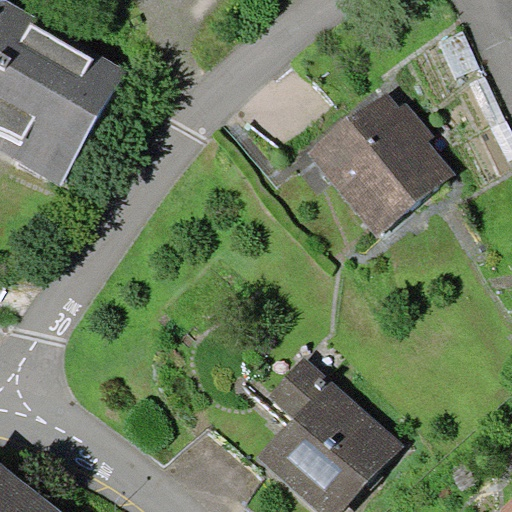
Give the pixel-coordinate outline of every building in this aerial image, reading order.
[(7,0),(0,0),(0,149),(60,185),(128,68),(7,0)] [(387,90),(310,153),(377,236),(455,174),(428,142),(401,107),(387,90)] [(408,102),(401,107),(428,142),(435,136),(408,102)] [(343,511),(404,444),(304,355),(269,394),(293,415),(255,456),(317,511),(343,511)] [(62,511),(0,462),(0,511),(62,511)] [(511,511),(511,499),(500,511),(511,511)]
